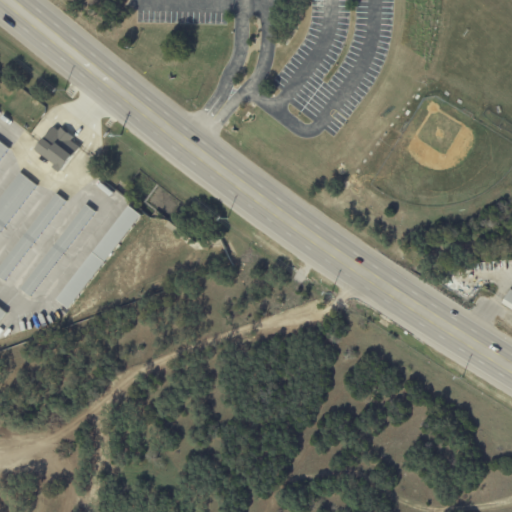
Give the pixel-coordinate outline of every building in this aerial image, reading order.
[(80,147),(71,141),(74,138),(55,125),(36,151),(64,170),(80,147)] [(0,159),(8,148),(0,141),(0,159)] [(0,232),(36,185),(19,172),(0,197),(0,232)] [(66,201),(56,193),(0,265),(0,278),(4,281),(66,201)] [(20,289),(30,297),(95,212),(85,204),(20,289)] [(142,215),(129,206),(57,300),(69,309),(142,215)] [(511,290),(510,289),(501,304),(511,310),(511,290)]
